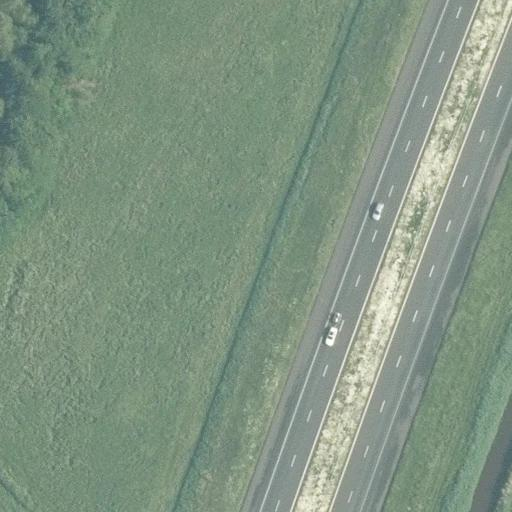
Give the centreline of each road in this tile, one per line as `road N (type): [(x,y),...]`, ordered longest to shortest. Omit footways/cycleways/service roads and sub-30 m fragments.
road 1 (motorway): [(453,0),(263,511)]
road 2 (motorway): [(349,511),(511,74)]
